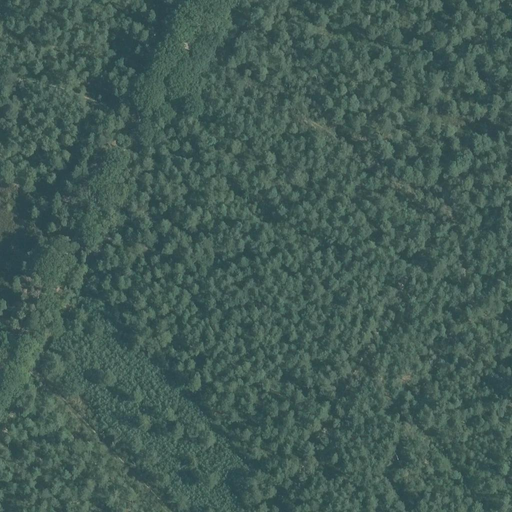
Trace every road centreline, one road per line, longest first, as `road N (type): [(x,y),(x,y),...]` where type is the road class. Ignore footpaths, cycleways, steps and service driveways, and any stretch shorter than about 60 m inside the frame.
road 1 (track): [(511,383),(453,345),(462,258),(445,208),(188,45)]
road 2 (track): [(278,511),(511,85)]
road 3 (track): [(149,120),(0,383)]
road 4 (track): [(15,355),(166,511)]
road 5 (track): [(0,69),(149,120)]
road 6 (track): [(214,0),(149,120)]
